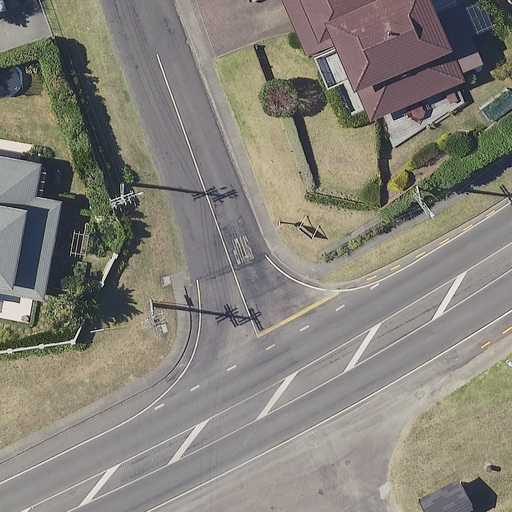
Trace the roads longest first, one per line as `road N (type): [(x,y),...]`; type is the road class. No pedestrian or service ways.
road 1 (residential): [(138,0),(281,390)]
road 2 (primary): [(25,511),(281,390)]
road 3 (primary): [(281,390),(511,262)]
